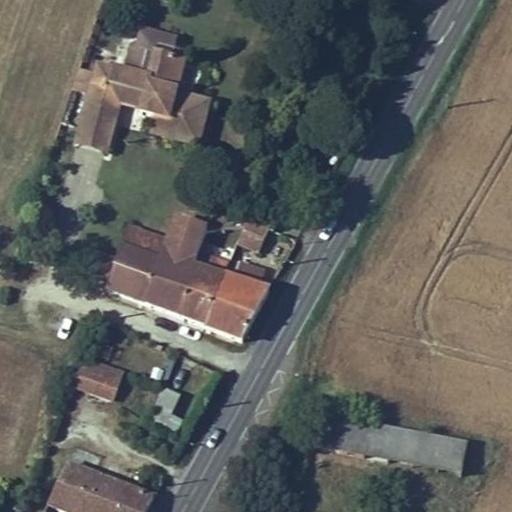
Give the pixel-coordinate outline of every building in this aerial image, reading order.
[(156,43),(143,39),(135,64),(148,69),(156,43)] [(89,81),(82,106),(110,115),(117,92),(119,85),(138,91),(137,97),(136,101),(156,107),(151,123),(194,137),(207,95),(174,85),(184,51),(156,43),(148,69),(135,64),(98,53),(95,62),(89,81)] [(95,62),(77,56),(70,75),(89,81),(95,62)] [(119,85),(117,92),(137,97),(138,91),(119,85)] [(110,115),(82,106),(74,131),(103,140),(110,115)] [(252,212),(247,226),(263,233),(267,235),(275,214),(280,216),(285,201),(284,201),(260,191),(252,212)] [(215,212),(218,222),(239,216),(236,205),(215,212)] [(143,295),(174,308),(202,246),(211,225),(177,214),(167,237),(160,255),(143,295)] [(167,237),(130,222),(123,240),(160,255),(167,237)] [(101,247),(90,273),(116,284),(143,295),(160,255),(123,240),(117,254),(101,247)] [(202,246),(174,308),(206,322),(231,264),(232,260),(226,257),(202,246)] [(239,268),(231,264),(206,322),(241,336),(271,282),(263,278),(271,259),(247,248),(239,268)] [(71,355),(61,381),(134,409),(142,380),(71,355)] [(166,381),(153,415),(182,427),(186,415),(175,410),(183,388),(166,381)] [(334,418),(328,451),(460,476),(466,443),(334,418)] [(149,511),(156,499),(74,462),(56,501),(79,511),(149,511)]
